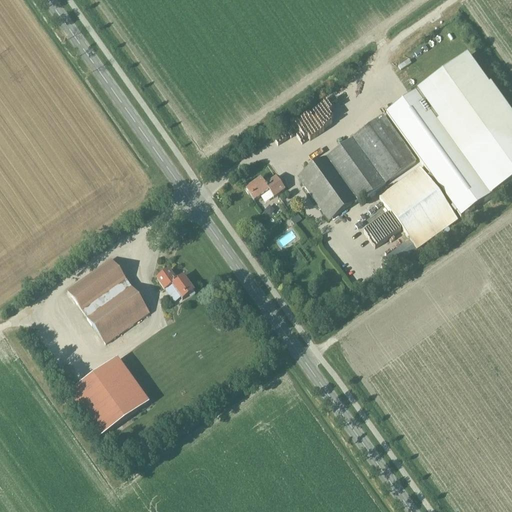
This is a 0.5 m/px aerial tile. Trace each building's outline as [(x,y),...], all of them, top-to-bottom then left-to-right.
[(430,176),(427,178),(433,186),(436,184),(460,219),(511,181),(511,120),(466,57),(386,115),(430,176)] [(297,178),(328,221),(354,203),(357,201),(359,203),(385,185),(385,184),(415,162),(382,116),(351,138),(352,139),(326,157),(297,178)] [(419,168),(378,198),(416,250),(457,221),(433,186),(427,178),(419,168)] [(268,191),(270,195),(273,198),(284,190),(276,178),(270,182),(268,180),(263,183),(260,179),(245,190),(253,202),(268,191)] [(274,235),(279,241),(292,230),(287,224),(274,235)] [(374,268),(379,265),(373,256),(368,259),(374,268)] [(105,346),(148,315),(110,261),(67,292),(105,346)] [(179,279),(175,274),(173,276),(168,270),(156,279),(164,291),(171,286),(182,300),(194,292),(183,277),(179,279)] [(127,335),(119,340),(126,352),(134,347),(127,335)] [(99,440),(149,404),(117,360),(68,396),(99,440)]
